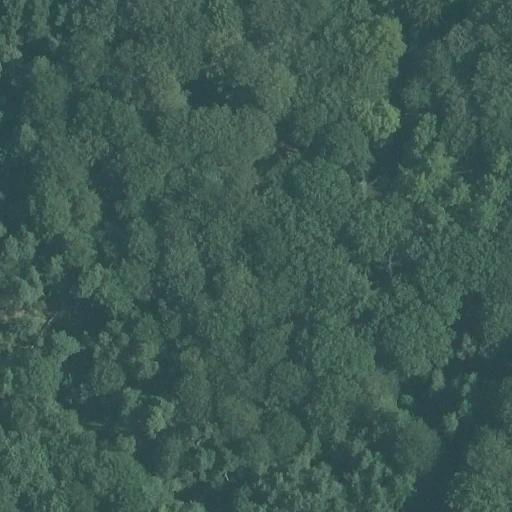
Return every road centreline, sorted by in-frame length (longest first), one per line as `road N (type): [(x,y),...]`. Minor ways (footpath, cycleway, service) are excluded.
road 1 (track): [(72,0),(88,26),(97,106),(81,233),(101,270),(142,288),(189,400),(287,425),(349,421),(417,437),(459,478),(472,511)]
road 2 (track): [(511,153),(356,119),(212,61),(177,0)]
